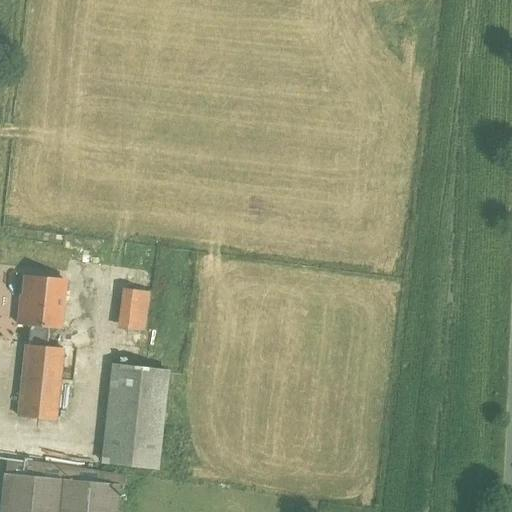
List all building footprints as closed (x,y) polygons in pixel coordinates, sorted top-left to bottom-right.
[(65,280),(22,276),(16,329),(26,330),(48,333),(59,334),(65,280)] [(149,330),(152,288),(125,286),(122,328),(149,330)] [(48,333),(26,330),(24,348),(47,351),(48,333)] [(23,348),(15,420),(58,425),(66,353),(47,351),(24,348),(23,348)] [(170,374),(112,367),(101,464),(159,471),(170,374)] [(116,511),(119,489),(3,478),(0,506),(0,511),(116,511)]
